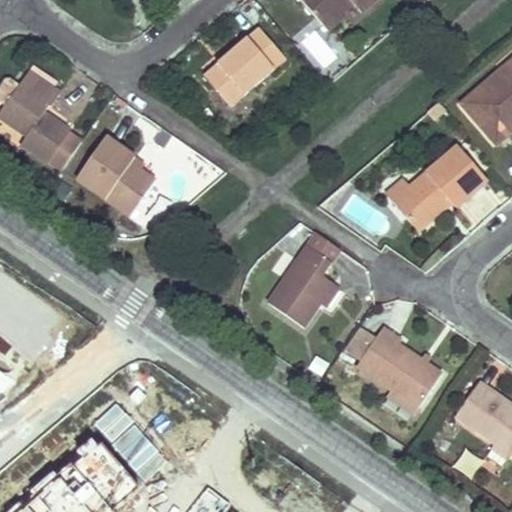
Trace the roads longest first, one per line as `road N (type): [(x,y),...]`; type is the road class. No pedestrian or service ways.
road 1 (tertiary): [(436,511),(0,210)]
road 2 (residential): [(464,304),(422,290),(310,216)]
road 3 (residential): [(235,168),(119,77)]
road 4 (residential): [(119,77),(13,0)]
road 5 (residential): [(217,0),(119,77)]
